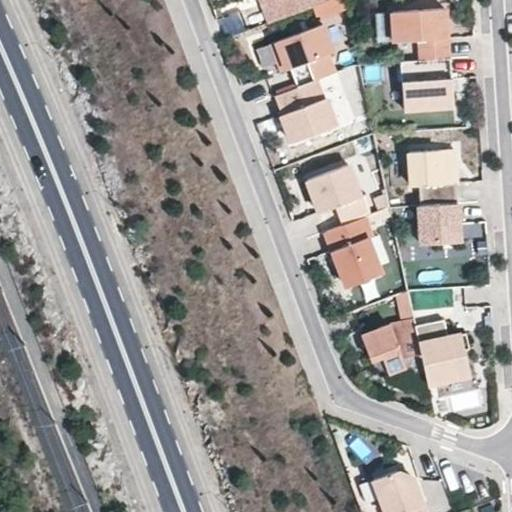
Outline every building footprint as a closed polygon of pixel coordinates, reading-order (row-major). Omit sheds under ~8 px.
[(314,0),(259,0),(267,19),(314,0)] [(445,10),(388,11),(395,37),(421,37),(421,60),(445,59),(445,10)] [(374,13),(374,40),(384,40),(384,13),(374,13)] [(323,23),(269,44),(279,70),(295,64),(302,82),(340,67),(323,23)] [(451,63),(402,65),(403,109),(452,107),(451,63)] [(317,86),(275,101),(290,141),(332,126),(317,86)] [(457,150),(413,149),(413,186),(426,186),(426,202),(459,200),(457,150)] [(347,165),(365,193),(379,184),(361,156),(347,165)] [(370,213),(348,167),(311,184),(324,212),(336,206),(345,226),(370,213)] [(459,200),(421,207),(428,247),(466,240),(459,200)] [(345,226),(326,229),(353,283),(379,270),(361,233),(376,226),(370,213),(345,226)] [(423,370),(412,324),(363,337),(377,363),(423,370)] [(447,344),(443,326),(412,324),(423,370),(426,385),(472,375),(466,351),(463,340),(447,344)] [(392,470),(370,478),(383,511),(425,511),(411,475),(392,470)]
